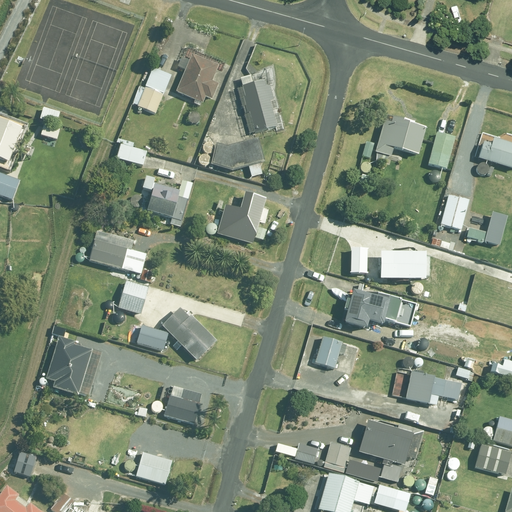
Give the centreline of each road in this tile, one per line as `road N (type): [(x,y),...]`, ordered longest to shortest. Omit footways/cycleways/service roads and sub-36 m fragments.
road 1 (residential): [(221,511),(351,35)]
road 2 (unclassified): [(351,35),(511,81)]
